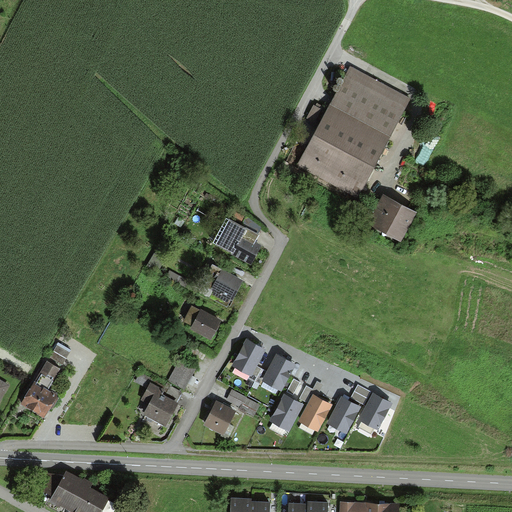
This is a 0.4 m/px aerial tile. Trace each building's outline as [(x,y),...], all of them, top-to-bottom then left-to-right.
[(410,100),(348,68),(296,168),(358,200),(410,100)] [(416,214),(382,197),(366,227),(400,245),(416,214)] [(261,228),(246,218),(241,227),(229,221),(215,247),(251,266),(261,247),(255,244),(259,237),(257,236),(261,228)] [(243,282),(213,267),(203,285),(214,291),(210,298),(227,308),(231,301),(232,301),(243,282)] [(189,281),(170,271),(166,279),(185,289),(189,281)] [(221,322),(192,306),(184,322),(191,326),(189,331),(210,342),(221,322)] [(266,347),(247,336),(232,363),(250,372),(248,376),(255,380),(262,366),(257,364),(266,347)] [(59,345),(52,357),(62,363),(69,351),(59,345)] [(296,361),(277,351),(267,369),(262,366),(255,380),(261,383),(263,378),(281,388),(296,361)] [(197,367),(181,358),(169,380),(186,388),(197,367)] [(59,370),(46,362),(20,407),(44,421),(58,398),(46,392),(59,370)] [(294,377),(287,389),(294,393),(300,380),(294,377)] [(164,386),(150,379),(141,397),(148,401),(142,412),(166,425),(184,391),(166,382),(164,386)] [(0,380),(0,401),(9,386),(0,380)] [(371,391),(357,384),(350,397),(364,404),(371,391)] [(306,385),(300,397),(306,401),(313,388),(306,385)] [(247,396),(232,388),(227,398),(239,405),(238,407),(254,415),(260,404),(247,397),(247,396)] [(391,400),(373,390),(359,416),(363,418),(360,424),(371,430),(375,424),(378,425),(391,400)] [(304,402),(284,391),(270,418),(289,429),(304,402)] [(332,402),(314,392),(299,418),(318,428),(332,402)] [(362,404),(343,393),(328,420),(347,431),(362,404)] [(236,408),(216,398),(204,421),(223,431),(236,408)] [(62,472),(45,471),(38,485),(51,492),(48,499),(74,511),(98,511),(108,493),(92,485),(94,480),(65,465),(62,472)] [(251,496),(231,495),(230,511),(268,511),(269,500),(251,499),(251,496)] [(306,499),(288,499),(287,511),(327,511),(329,497),(306,496),(306,499)] [(398,511),(399,502),(365,500),(365,502),(341,501),(340,511),(398,511)]
